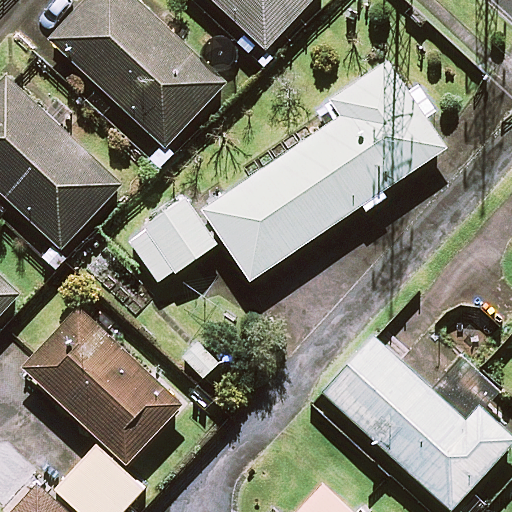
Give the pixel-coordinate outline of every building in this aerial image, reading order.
[(230,84),(139,0),(91,0),(53,41),(170,149),(230,84)] [(215,0),(270,51),(317,0),(215,0)] [(392,199),(387,192),(452,149),(432,120),(440,115),(421,86),(413,91),(395,63),(336,102),(347,117),(209,209),(199,194),(132,238),(162,284),(227,241),(253,280),(363,207),(368,215),(392,199)] [(29,95),(6,73),(0,79),(0,188),(66,250),(126,185),(62,125),(76,110),(43,79),(29,95)] [(0,320),(23,295),(0,273),(0,320)] [(186,408),(86,312),(31,370),(130,466),(186,408)] [(468,422),(377,338),(327,392),(455,511),(511,448),(511,434),(483,407),(468,422)] [(126,511),(147,490),(100,446),(59,489),(82,511),(126,511)] [(72,511),(44,485),(18,511),(72,511)] [(357,511),(329,486),(304,511),(357,511)]
